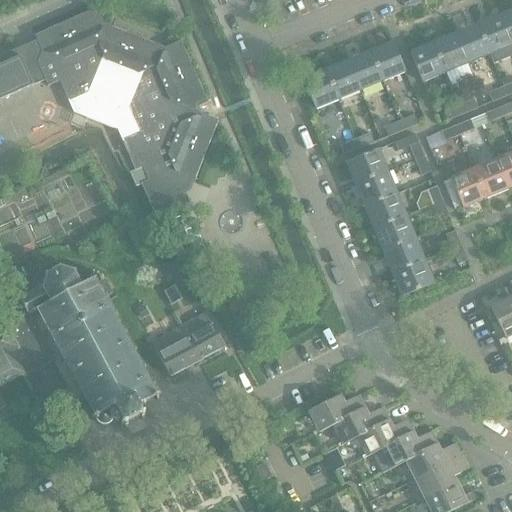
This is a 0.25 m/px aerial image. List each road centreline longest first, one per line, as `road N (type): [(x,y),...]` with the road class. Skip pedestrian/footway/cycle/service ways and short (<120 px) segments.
road 1 (residential): [(511,451),(394,376),(372,342),(251,53)]
road 2 (residential): [(37,511),(238,413)]
road 3 (residential): [(251,53),(381,0)]
